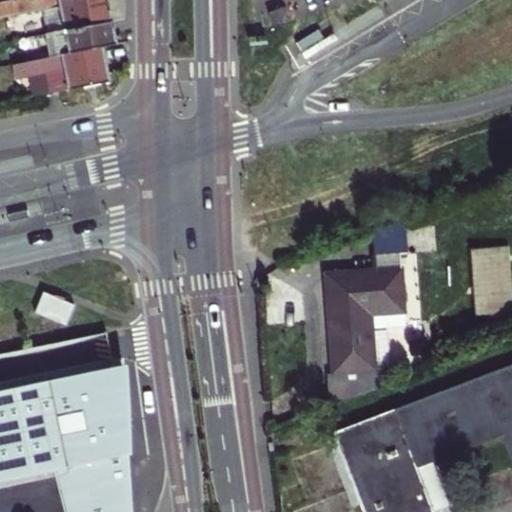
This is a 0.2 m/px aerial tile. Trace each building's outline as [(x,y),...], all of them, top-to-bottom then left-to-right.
[(10,0),(0,2),(0,18),(43,10),(45,19),(61,15),(64,31),(111,21),(107,1),(106,0),(10,0)] [(270,8),(277,26),(293,20),(287,2),(270,8)] [(45,19),(48,34),(64,31),(61,15),(45,19)] [(111,21),(64,31),(48,34),(46,34),(50,57),(101,47),(115,44),(113,33),(111,21)] [(95,85),(108,82),(105,65),(101,47),(50,57),(20,63),(23,79),(48,74),(52,93),(95,85)] [(401,255),(407,254),(405,219),(374,231),(377,272),(334,275),(335,307),(331,307),(334,354),(337,400),(348,400),(383,386),(382,368),(375,368),(374,356),(371,314),(404,311),(401,255)] [(77,303),(45,290),(37,312),(69,325),(77,303)] [(390,356),(374,356),(375,368),(382,368),(391,368),(390,356)] [(0,389),(0,480),(52,470),(63,511),(131,511),(120,365),(0,389)] [(511,365),(343,430),(354,458),(345,461),(362,506),(364,511),(435,511),(451,505),(435,462),(503,436),(511,460),(511,365)] [(334,433),(345,461),(354,458),(343,430),(334,433)]
